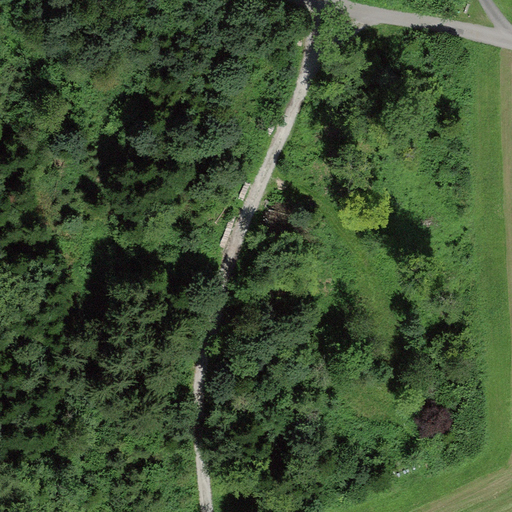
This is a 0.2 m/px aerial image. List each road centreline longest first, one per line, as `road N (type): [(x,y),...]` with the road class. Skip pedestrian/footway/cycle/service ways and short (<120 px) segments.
road 1 (track): [(316,0),(307,67),(222,272),(197,385),(206,511)]
road 2 (unclassified): [(504,36),(342,0)]
